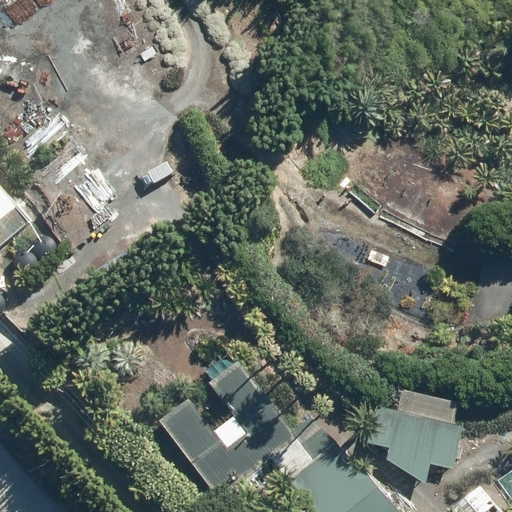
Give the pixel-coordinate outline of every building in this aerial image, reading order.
[(0,189),(0,242),(27,220),(0,189)] [(313,459),(237,358),(205,383),(231,417),(212,432),(186,396),(156,419),(216,499),(269,459),(310,511),(397,511),(362,468),(352,476),(329,446),(313,459)] [(462,426),(375,406),(367,442),(388,447),(385,460),(424,484),(429,465),(452,470),(462,426)] [(511,469),(497,481),(511,501),(511,469)] [(500,511),(478,485),(448,510),(450,511),(500,511)]
